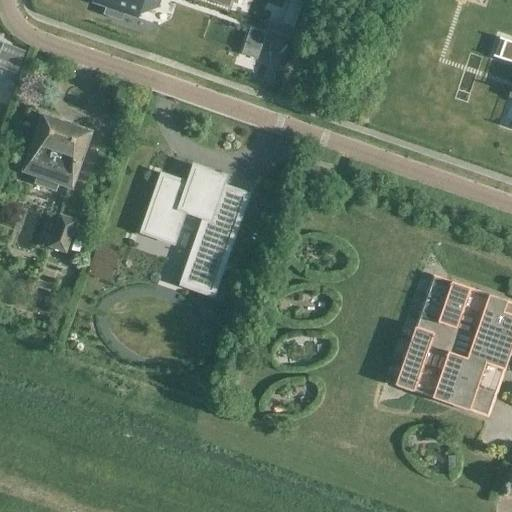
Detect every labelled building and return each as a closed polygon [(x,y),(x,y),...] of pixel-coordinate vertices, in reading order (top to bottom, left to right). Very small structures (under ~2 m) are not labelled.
[(93,0),(92,2),(106,7),(103,15),(121,21),(124,13),(137,18),(143,0),(93,0)] [(270,20),(267,30),(290,38),(293,29),(270,20)] [(511,42),(500,38),(499,39),(504,41),(499,57),(494,55),(493,57),(511,63),(511,42)] [(38,175),(37,178),(35,184),(55,191),(59,182),(69,185),(69,186),(71,187),(72,185),(71,184),(89,134),(89,135),(90,133),(88,132),(74,127),(72,126),(71,128),(61,125),(62,123),(60,122),(46,118),(46,117),(44,116),(43,119),(26,169),(25,171),(27,171),(38,175)] [(306,164),(300,181),(323,188),(328,171),(306,164)] [(163,177),(144,231),(172,241),(184,208),(207,216),(184,283),(211,293),(245,196),(219,187),(222,179),(195,170),(190,187),(163,177)] [(65,251),(76,221),(60,216),(50,246),(65,251)] [(97,254),(91,273),(100,276),(106,257),(97,254)] [(410,339),(411,339),(402,364),(395,382),(396,382),(395,385),(412,391),(453,405),(452,405),(468,411),(468,410),(488,417),(489,415),(489,416),(496,397),(495,396),(496,393),(497,393),(503,375),(504,371),(505,372),(511,353),(510,353),(511,348),(511,302),(506,301),(506,300),(491,295),(433,275),(432,278),(425,296),(426,296),(425,299),(424,299),(418,317),(418,318),(417,321),(410,339)]
